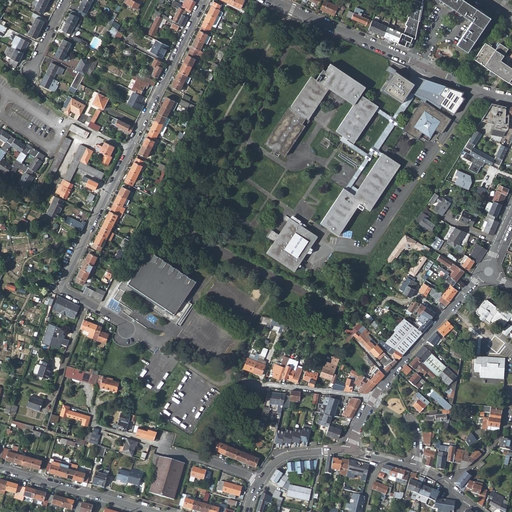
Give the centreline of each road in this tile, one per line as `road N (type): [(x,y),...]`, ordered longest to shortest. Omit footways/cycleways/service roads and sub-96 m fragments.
road 1 (residential): [(204,0),(64,278),(63,288),(87,301)]
road 2 (residential): [(511,98),(270,0)]
road 3 (residential): [(372,399),(488,271)]
road 4 (residential): [(0,469),(145,511)]
road 5 (residential): [(237,381),(372,399)]
